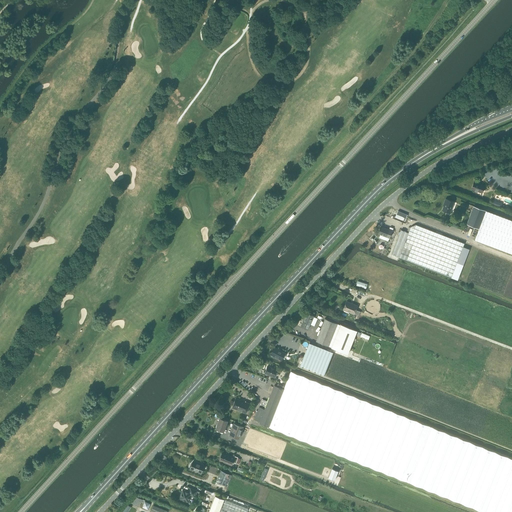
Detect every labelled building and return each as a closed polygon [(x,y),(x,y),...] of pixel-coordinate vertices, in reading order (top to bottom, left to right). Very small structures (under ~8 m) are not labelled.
[(478,191),(482,193),(485,185),(474,181),(471,189),(475,190),(475,191),(477,192),(478,191)] [(445,204),(443,210),(450,213),(454,202),(446,198),(444,204),(445,204)] [(467,224),(479,228),(486,210),(474,206),(467,224)] [(511,220),(486,210),(479,228),(475,240),(511,253),(511,220)] [(395,217),(405,221),(407,215),(398,211),(395,217)] [(408,232),(401,230),(392,254),(399,257),(452,277),(464,243),(416,225),(411,227),(408,232)] [(381,226),(378,233),(390,238),(392,231),(381,226)] [(343,310),(354,314),(358,306),(347,301),(343,310)] [(307,313),(301,326),(308,329),(310,324),(314,326),(318,318),(314,317),(314,316),(307,313)] [(316,341),(329,346),(338,323),(325,319),(316,341)] [(341,324),(331,347),(335,348),(348,354),(349,351),(357,331),(341,324)] [(309,343),(300,365),(324,375),(333,352),(309,343)] [(271,355),(282,360),(285,353),(275,347),(271,355)] [(265,373),(275,377),(278,370),(268,366),(265,373)] [(259,407),(254,419),(260,422),(259,423),(380,471),(484,511),(511,511),(511,458),(345,392),(291,371),(286,384),(284,389),(274,385),(274,387),(271,393),(265,409),(259,407)] [(250,404),(236,398),(232,408),(246,413),(250,404)] [(220,418),(216,429),(224,431),(225,427),(228,428),(229,425),(226,424),(227,421),(220,418)] [(230,435),(239,438),(243,427),(234,423),(230,435)] [(221,454),(220,456),(221,457),(220,460),(232,465),(233,462),(236,463),(238,457),(235,456),(235,457),(223,452),(222,453),(221,454)] [(190,469),(201,473),(204,465),(193,461),(192,464),(191,464),(190,467),(191,468),(190,469)] [(338,471),(332,469),(329,478),(335,480),(338,471)] [(232,475),(221,471),(216,482),(228,487),(232,475)] [(187,491),(183,490),(181,495),(180,495),(178,499),(185,502),(185,501),(188,503),(191,496),(192,496),(193,493),(196,494),(197,491),(191,488),(189,492),(188,491),(187,491)] [(142,502),(144,503),(145,500),(134,496),(131,503),(139,507),(142,502)] [(215,496),(208,511),(246,511),(248,509),(224,500),(215,496)]
